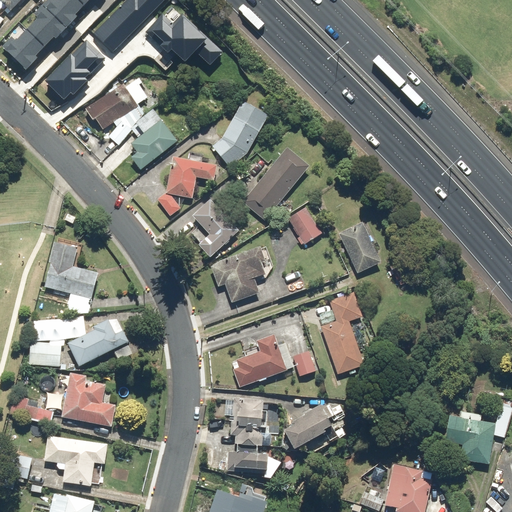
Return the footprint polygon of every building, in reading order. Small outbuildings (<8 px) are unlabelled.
[(4,0),(15,9),(23,0),(4,0)] [(49,0),(45,4),(69,27),(81,15),(79,13),(88,4),(83,0),(49,0)] [(126,0),(97,31),(113,47),(129,31),(131,33),(163,0),(126,0)] [(69,27),(45,4),(37,13),(41,16),(29,28),(47,46),(56,37),(58,39),(69,27)] [(165,12),(147,31),(174,56),(177,53),(186,61),(196,51),(211,66),(225,51),(184,12),(175,21),(165,12)] [(13,36),(4,46),(27,69),(40,57),(38,55),(47,46),(29,28),(17,40),(13,36)] [(88,39),(47,80),(66,99),(73,92),(75,94),(89,80),(86,76),(105,57),(88,39)] [(144,75),(128,86),(141,104),(156,93),(144,75)] [(126,85),(87,109),(94,120),(98,118),(105,129),(140,106),(126,85)] [(232,167),(250,153),(272,115),(248,100),(226,137),(216,146),(232,167)] [(135,157),(144,169),(182,140),(158,109),(141,122),(149,132),(135,143),(142,151),(135,157)] [(125,121),(112,136),(121,145),(135,130),(125,121)] [(245,202),(267,220),(314,165),(292,146),(245,202)] [(221,164),(178,156),(171,192),(196,197),(200,176),(218,180),(221,164)] [(170,192),(160,199),(173,215),(182,209),(170,192)] [(243,230),(214,198),(196,215),(214,234),(202,244),(213,256),(243,230)] [(325,232),(309,207),(291,217),(307,243),(325,232)] [(368,221),(344,231),(361,272),(385,261),(368,221)] [(59,241),(48,286),(73,293),(68,315),(92,312),(102,272),(76,266),(81,247),(59,241)] [(269,260),(264,245),(223,260),(214,266),(221,285),(228,283),(235,301),(263,291),(257,276),(269,272),(266,261),(269,260)] [(367,315),(358,290),(332,299),(339,319),(323,325),(341,375),(368,365),(352,320),(367,315)] [(71,343),(83,366),(116,349),(122,360),(135,353),(130,342),(132,341),(121,318),(112,319),(97,326),(99,329),(71,343)] [(236,368),(243,386),(290,368),(277,333),(259,339),(263,349),(239,358),(241,366),(236,368)] [(33,342),(32,364),(62,366),(64,344),(33,342)] [(311,350),(295,356),(303,375),(318,370),(311,350)] [(74,372),(65,416),(115,426),(119,405),(105,402),(109,384),(89,380),(90,375),(74,372)] [(31,399),(16,395),(12,413),(53,423),(56,411),(30,405),(31,399)] [(241,451),(231,450),(230,469),(274,472),(275,453),(261,452),(261,443),(265,443),(266,432),(264,432),(265,424),(267,425),(268,406),(266,406),(267,398),(237,396),(234,433),(239,433),(238,441),(242,442),(241,451)] [(454,415),(451,440),(469,443),(466,460),(493,464),(497,434),(507,435),(511,420),(511,400),(507,398),(499,421),(454,415)] [(290,426),(301,445),(331,427),(330,425),(341,419),(332,403),(324,402),(309,410),(310,412),(296,420),(297,422),(290,426)] [(111,443),(52,435),(48,460),(69,463),(67,481),(95,485),(98,462),(108,463),(111,443)] [(399,510),(407,511),(428,511),(439,470),(399,460),(389,504),(400,507),(399,510)] [(268,511),(273,498),(243,489),(242,493),(220,487),(212,511),(268,511)] [(366,489),(360,501),(381,511),(387,498),(366,489)] [(95,511),(98,500),(71,494),(70,495),(57,492),(52,510),(59,511),(95,511)]
